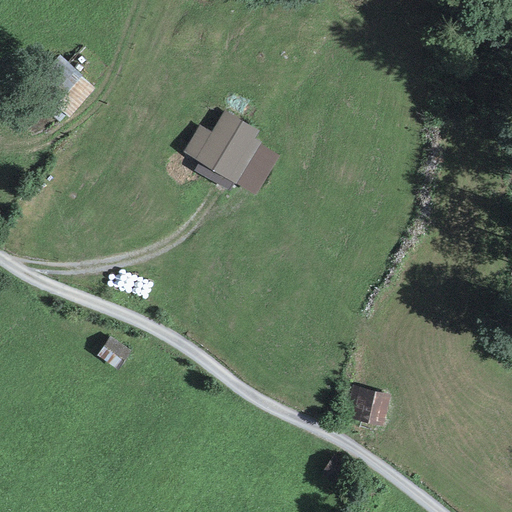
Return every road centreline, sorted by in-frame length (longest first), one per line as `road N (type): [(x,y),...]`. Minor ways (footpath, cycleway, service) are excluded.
road 1 (track): [(0,256),(167,332),(246,391),(361,452),(441,511)]
road 2 (track): [(217,193),(193,226),(158,252),(119,265),(75,270),(5,260)]
